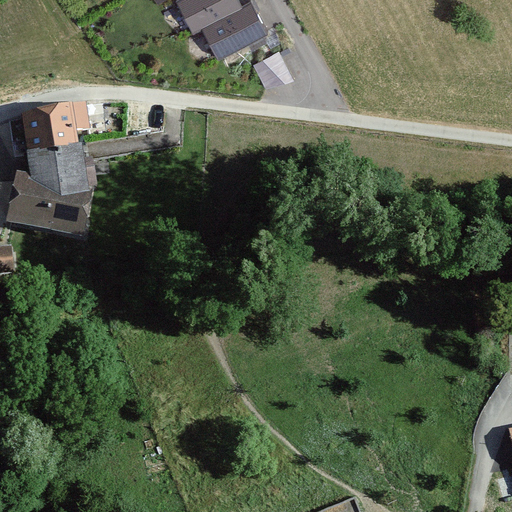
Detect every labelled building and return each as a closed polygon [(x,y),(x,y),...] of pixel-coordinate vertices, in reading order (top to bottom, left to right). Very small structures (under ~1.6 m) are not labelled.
[(241,0),(177,0),(193,30),(202,25),(243,3),(241,0)] [(249,0),(243,3),(202,25),(219,57),(268,31),(251,0),(249,0)] [(282,48),(256,60),(268,86),(294,74),(282,48)] [(27,151),(78,143),(76,131),(86,129),(81,106),(22,122),(27,151)] [(31,179),(87,190),(78,143),(27,151),(31,179)] [(18,176),(8,224),(82,239),(92,191),(87,190),(31,179),(18,176)] [(11,249),(0,249),(0,273),(11,273),(11,249)]
